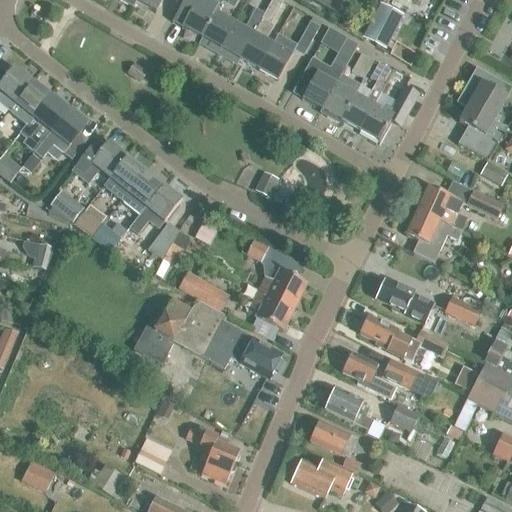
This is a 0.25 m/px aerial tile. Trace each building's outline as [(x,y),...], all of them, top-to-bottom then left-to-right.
[(135,0),(134,2),(154,13),(161,0),(135,0)] [(185,0),(174,20),(184,25),(182,29),(201,40),(216,14),(217,12),(223,0),(185,0)] [(216,14),(201,40),(208,44),(205,49),(217,55),(234,24),(227,20),(237,0),(223,0),(217,12),(216,14)] [(254,35),(239,61),(258,72),(273,46),(274,44),(267,40),(274,27),(272,26),(284,4),(276,0),(273,0),(265,16),(254,35)] [(308,0),(327,11),(333,0),(308,0)] [(383,0),(368,29),(390,40),(407,5),(397,0),(383,0)] [(234,24),(217,55),(236,67),(239,61),(254,35),(265,16),(255,11),(244,29),(234,24)] [(295,52),(303,56),(318,27),(310,23),(295,52)] [(273,46),(258,72),(277,83),(293,54),(286,51),(290,44),(278,37),(274,44),(273,46)] [(331,70),(312,59),(294,91),(298,93),(296,97),(321,110),(336,84),(341,76),(356,48),(346,42),(331,70)] [(359,57),(350,75),(364,82),(373,64),(359,57)] [(379,65),(370,80),(376,84),(366,100),(357,95),(356,95),(340,121),(360,132),(375,105),(381,95),(393,73),(379,65)] [(13,66),(0,82),(0,94),(12,104),(31,80),(13,66)] [(457,145),(488,164),(507,130),(499,126),(502,120),(499,118),(508,100),(511,94),(511,90),(478,71),(458,105),(467,110),(459,123),(467,128),(457,145)] [(356,95),(357,95),(361,88),(341,76),(336,84),(321,110),(328,114),(327,117),(339,124),(340,121),(356,95)] [(25,126),(31,119),(49,94),(48,93),(50,91),(41,84),(39,86),(31,80),(12,104),(7,112),(25,126)] [(391,122),(401,128),(419,97),(406,89),(398,104),(381,95),(375,105),(360,132),(379,143),(391,122)] [(34,153),(68,109),(49,94),(31,119),(25,126),(19,134),(24,138),(20,143),(34,153)] [(88,140),(80,134),(87,124),(68,109),(34,153),(33,154),(42,161),(52,147),(71,162),(88,140)] [(96,142),(71,173),(88,187),(90,184),(99,173),(109,180),(127,156),(109,142),(104,149),(96,142)] [(109,180),(102,188),(120,203),(127,194),(145,170),(127,156),(109,180)] [(31,157),(22,168),(31,175),(39,164),(31,157)] [(0,178),(9,185),(9,184),(19,172),(1,158),(0,159),(0,178)] [(480,176),(501,187),(507,177),(486,165),(480,176)] [(127,194),(120,203),(139,217),(146,209),(145,209),(163,184),(145,170),(127,194)] [(277,180),(264,174),(255,193),(268,199),(277,180)] [(127,232),(120,241),(127,246),(136,234),(138,236),(154,216),(164,224),(183,200),(163,184),(145,209),(146,209),(139,217),(129,229),(127,232)] [(462,234),(467,221),(457,216),(462,205),(446,198),(428,189),(417,213),(462,234)] [(62,191),(50,205),(72,223),(83,209),(62,191)] [(475,193),(468,208),(497,221),(504,206),(475,193)] [(457,244),(462,234),(417,213),(406,237),(418,242),(412,255),(434,267),(446,239),(457,244)] [(84,214),(74,226),(92,240),(102,227),(84,214)] [(203,224),(194,239),(208,246),(216,231),(203,224)] [(104,227),(93,241),(101,247),(110,254),(120,241),(127,232),(118,225),(112,233),(104,227)] [(168,226),(148,252),(162,263),(162,262),(172,246),(178,235),(168,226)] [(178,235),(172,246),(180,250),(185,238),(178,235)] [(253,243),(247,257),(262,263),(261,265),(274,271),(281,256),(253,243)] [(172,246),(162,262),(173,267),(180,250),(172,246)] [(37,247),(32,268),(43,271),(49,250),(37,247)] [(267,278),(260,291),(296,310),(308,286),(281,272),(276,283),(267,278)] [(225,296),(197,280),(187,274),(178,289),(216,311),(225,296)] [(414,295),(385,282),(376,301),(393,309),(391,313),(405,318),(424,327),(433,306),(413,297),(414,295)] [(284,334),(296,310),(260,291),(254,304),(263,308),(256,320),(284,334)] [(489,303),(497,307),(500,301),(493,297),(489,303)] [(154,332),(147,328),(134,350),(162,366),(175,343),(225,371),(235,352),(246,358),(242,366),(255,373),(256,371),(270,379),(274,372),(277,373),(282,364),(280,362),(281,359),(267,352),(268,349),(225,325),(228,319),(196,301),(192,309),(173,298),(154,332)] [(474,327),(480,314),(450,300),(444,313),(474,327)] [(368,318),(360,335),(376,343),(375,347),(393,356),(401,360),(411,364),(419,347),(414,345),(415,342),(411,340),(396,333),(397,331),(368,318)] [(0,338),(0,369),(2,370),(17,335),(3,332),(0,338)] [(415,342),(414,345),(419,347),(442,358),(448,345),(420,332),(415,342)] [(495,342),(483,365),(485,366),(496,371),(511,379),(511,362),(502,358),(507,347),(495,342)] [(373,379),(379,366),(352,354),(348,362),(345,363),(342,367),(344,370),(342,373),(359,381),(357,385),(368,390),(389,401),(394,390),(373,379)] [(437,381),(418,373),(391,360),(383,378),(410,391),(428,399),(437,381)] [(511,379),(496,371),(485,366),(467,401),(511,424),(511,379)] [(369,430),(374,420),(366,416),(369,410),(365,408),(367,404),(336,389),(326,409),(361,426),(369,430)] [(397,409),(390,425),(411,434),(418,418),(397,409)] [(344,457),(348,459),(357,440),(321,423),(311,443),(343,459),(344,457)] [(447,435),(458,440),(462,433),(451,428),(447,435)] [(192,430),(187,441),(202,447),(201,448),(213,453),(203,476),(227,486),(233,474),(236,474),(238,467),(236,465),(241,453),(228,448),(230,444),(226,442),(220,439),(207,434),(207,436),(192,430)] [(229,436),(222,433),(220,439),(226,442),(229,436)] [(511,439),(503,436),(493,457),(511,465),(511,439)] [(140,452),(134,465),(160,477),(166,464),(154,458),(159,447),(145,441),(140,452)] [(126,460),(129,453),(124,451),(121,458),(126,460)] [(341,468),(356,475),(360,466),(346,459),(341,468)] [(303,462),(292,485),(325,500),(329,491),(342,497),(353,475),(324,461),(320,470),(303,462)] [(44,495),(54,476),(31,464),(22,483),(44,495)] [(111,496),(123,477),(104,466),(99,473),(88,466),(81,478),(111,496)] [(125,505),(139,511),(183,511),(176,508),(176,509),(156,499),(154,502),(132,491),(125,505)] [(382,511),(388,511),(396,505),(386,494),(375,504),(382,511)] [(511,511),(487,500),(480,511),(511,511)]
